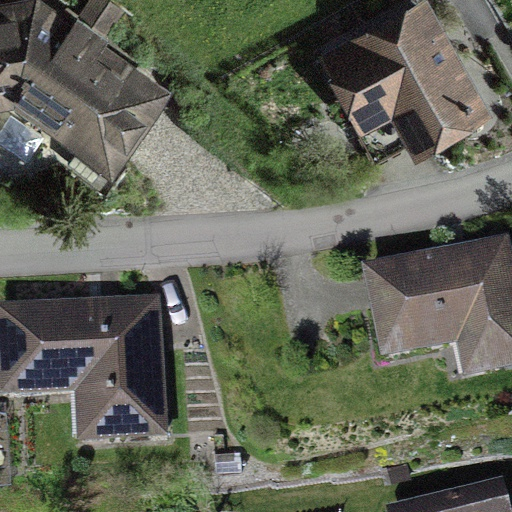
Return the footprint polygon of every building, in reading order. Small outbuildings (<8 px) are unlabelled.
[(33,174),(58,163),(105,195),(128,163),(113,152),(155,91),(93,48),(101,37),(77,20),(70,32),(33,6),(0,12),(0,175),(5,176),(33,174)] [(420,9),(333,57),(365,114),(395,97),(417,136),(474,105),(420,9)] [(368,273),(385,354),(477,335),(483,369),(511,363),(511,283),(504,245),(368,273)] [(0,321),(4,393),(80,388),(83,438),(162,434),(155,304),(0,313),(0,321)] [(504,511),(499,489),(402,511),(504,511)]
